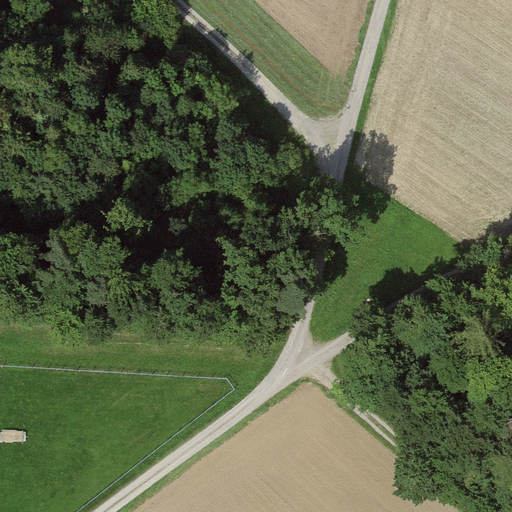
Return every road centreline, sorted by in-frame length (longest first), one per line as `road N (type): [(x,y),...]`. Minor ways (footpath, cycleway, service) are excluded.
road 1 (track): [(383,0),(295,336),(297,365),(341,385),(480,511)]
road 2 (track): [(334,176),(248,64),(158,0)]
road 3 (track): [(103,511),(297,365)]
road 4 (track): [(511,259),(401,300),(297,365)]
